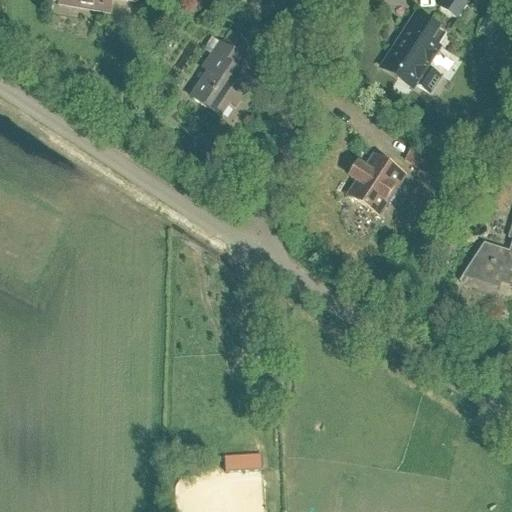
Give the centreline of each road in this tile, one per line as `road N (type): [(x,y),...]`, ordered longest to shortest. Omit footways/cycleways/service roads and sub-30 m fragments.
road 1 (unclassified): [(265,262),(0,89)]
road 2 (unclassified): [(511,421),(265,262)]
road 3 (unclassified): [(265,262),(309,0)]
